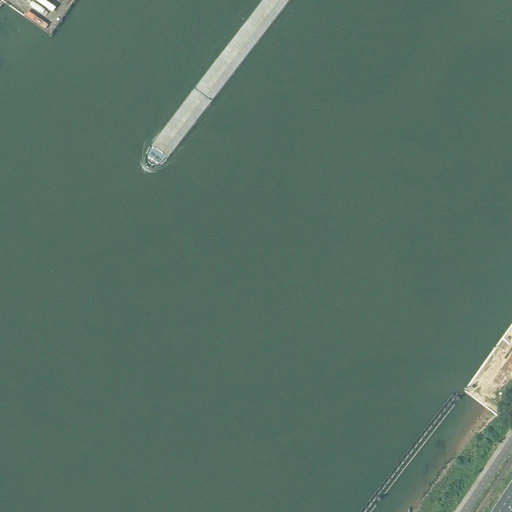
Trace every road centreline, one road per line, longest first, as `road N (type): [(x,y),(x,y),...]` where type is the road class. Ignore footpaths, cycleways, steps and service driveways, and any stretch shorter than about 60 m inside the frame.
road 1 (motorway): [(348,511),(272,370),(207,272),(0,45)]
road 2 (motorway): [(324,511),(199,300),(146,231),(0,75)]
road 3 (motorway): [(0,105),(182,315),(300,511)]
road 4 (motorway): [(0,135),(164,329),(276,511)]
